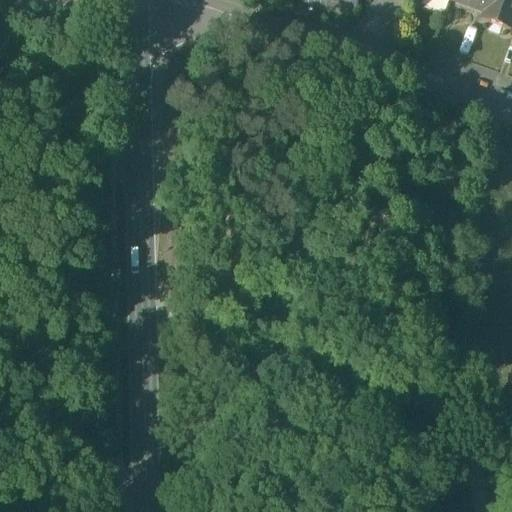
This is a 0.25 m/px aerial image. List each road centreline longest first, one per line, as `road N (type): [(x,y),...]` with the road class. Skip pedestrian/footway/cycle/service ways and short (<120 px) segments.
road 1 (secondary): [(141,0),(149,511)]
road 2 (track): [(143,304),(511,422)]
road 3 (residential): [(363,56),(197,0)]
road 4 (residential): [(511,108),(363,56)]
